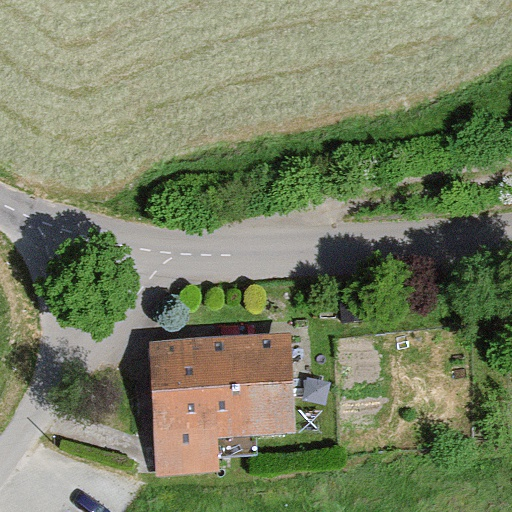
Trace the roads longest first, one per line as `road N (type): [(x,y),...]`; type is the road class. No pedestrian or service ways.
road 1 (unclassified): [(511,233),(191,254)]
road 2 (track): [(283,252),(317,219),(354,201),(511,163)]
road 3 (unclassified): [(55,382),(138,288),(191,254)]
road 4 (unclassified): [(34,219),(47,250),(59,338),(55,382)]
road 5 (unclassified): [(191,254),(109,244),(34,219)]
